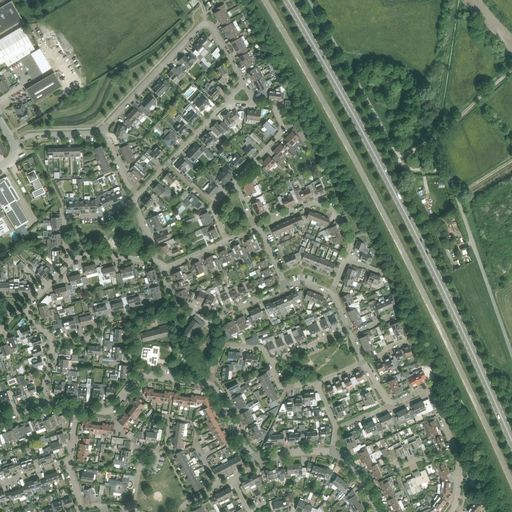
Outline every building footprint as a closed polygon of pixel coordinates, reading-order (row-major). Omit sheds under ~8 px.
[(11,1),(0,7),(0,11),(10,28),(23,20),(11,1)] [(216,12),(215,13),(216,15),(215,15),(216,18),(227,12),(224,8),(226,7),(224,4),(214,9),(216,12)] [(0,33),(10,28),(0,11),(0,33)] [(227,12),(216,18),(218,20),(219,20),(220,22),(222,25),(230,20),(229,17),(227,12)] [(230,20),(222,25),(223,27),(224,29),(223,30),(225,33),(235,27),(232,22),(230,20)] [(0,65),(6,62),(9,67),(35,51),(32,45),(21,27),(0,39),(0,65)] [(235,27),(225,33),(226,35),(227,34),(228,37),(228,36),(230,39),(238,34),(237,32),(238,31),(235,27)] [(27,34),(33,44),(35,43),(29,33),(27,34)] [(204,34),(198,41),(198,42),(205,49),(208,45),(207,44),(209,41),(211,43),(211,42),(207,39),(208,38),(204,34)] [(238,34),(230,39),(232,42),(231,42),(232,44),(231,45),(233,47),(243,41),(241,37),(240,37),(238,34)] [(243,41),(233,47),(234,50),(235,49),(236,51),(237,51),(238,54),(247,49),(245,46),(246,46),(243,41)] [(205,49),(198,42),(193,47),(198,52),(195,55),(200,60),(208,52),(205,49)] [(247,49),(238,54),(240,57),(241,59),(240,59),(241,62),(252,56),(249,51),(248,52),(247,49)] [(43,73),(31,53),(21,60),(32,79),(43,73)] [(179,62),(181,64),(181,63),(187,69),(193,64),(192,63),(196,59),(190,53),(188,56),(188,57),(187,58),(184,55),(179,61),(179,62)] [(252,56),(241,62),(243,64),(244,64),(245,66),(247,69),(251,66),(255,64),(253,61),(254,60),(252,56)] [(222,77),(218,81),(223,86),(227,81),(224,79),(227,76),(225,73),(227,72),(223,65),(216,68),(220,76),(221,75),(222,77)] [(171,72),(170,71),(167,75),(173,80),(176,77),(179,80),(186,73),(182,69),(178,66),(176,69),(174,67),(171,69),(173,70),(171,72)] [(249,73),(248,74),(250,78),(258,73),(261,72),(260,70),(259,69),(258,68),(257,68),(256,68),(256,67),(248,72),(249,73)] [(0,71),(0,86),(3,92),(10,88),(6,82),(7,82),(4,75),(3,76),(1,72),(0,71)] [(54,72),(26,89),(34,103),(62,86),(54,72)] [(258,73),(250,78),(253,82),(260,78),(263,76),(261,72),(258,73)] [(260,78),(253,82),(255,87),(263,83),(260,78)] [(152,89),(156,93),(158,95),(164,90),(165,91),(167,88),(168,89),(172,86),(165,80),(162,83),(160,81),(152,89)] [(207,93),(211,96),(214,99),(220,93),(216,90),(219,87),(216,83),(213,81),(210,84),(210,85),(207,89),(209,91),(207,93)] [(267,81),(263,83),(255,87),(257,91),(258,91),(259,92),(260,92),(263,97),(266,91),(270,86),(267,81)] [(275,91),(274,100),(278,100),(279,99),(280,99),(283,99),(284,92),(281,92),(281,91),(280,87),(275,89),(275,91)] [(266,91),(263,97),(268,98),(270,98),(270,99),(274,100),(275,91),(269,90),(269,92),(266,91)] [(195,103),(193,105),(195,107),(196,105),(202,111),(201,110),(205,106),(206,107),(209,103),(202,96),(199,94),(192,101),(195,103)] [(139,108),(146,114),(146,115),(149,111),(149,108),(152,105),(156,105),(156,101),(153,99),(150,95),(145,100),(141,101),(141,104),(141,105),(139,108)] [(16,111),(18,115),(19,117),(21,122),(30,117),(28,112),(26,110),(24,108),(22,104),(14,108),(16,112),(16,111)] [(187,119),(188,120),(191,123),(196,118),(198,117),(197,115),(197,116),(191,111),(194,108),(190,105),(189,104),(184,109),(188,113),(185,117),(187,119)] [(135,108),(130,112),(139,121),(146,114),(139,108),(138,107),(136,109),(135,108)] [(222,116),(225,120),(228,125),(234,121),(234,120),(240,116),(236,110),(230,114),(228,112),(222,116)] [(247,110),(247,115),(246,119),(260,121),(261,112),(247,110)] [(126,120),(129,124),(133,127),(139,121),(130,112),(126,117),(128,118),(126,120)] [(174,129),(177,131),(181,135),(188,127),(183,123),(186,121),(179,115),(176,118),(180,122),(174,129)] [(119,124),(117,130),(125,133),(127,128),(129,129),(131,127),(129,125),(125,121),(121,125),(119,124)] [(217,121),(210,129),(218,136),(222,132),(224,133),(228,128),(223,123),(221,126),(217,122),(217,121)] [(266,121),(263,125),(267,130),(263,133),(267,137),(271,133),(272,134),(275,131),(274,130),(276,128),(272,124),(271,125),(266,121)] [(164,133),(165,134),(167,136),(163,140),(170,146),(175,141),(174,140),(178,135),(170,128),(169,130),(167,129),(166,129),(165,130),(164,130),(164,131),(164,132),(164,133)] [(125,133),(117,130),(115,135),(121,137),(120,140),(124,142),(125,139),(124,138),(125,133)] [(218,139),(211,132),(208,135),(207,133),(205,135),(204,135),(200,139),(204,143),(208,147),(211,144),(210,143),(213,140),(215,142),(218,139)] [(252,132),(249,135),(259,144),(261,141),(252,132)] [(288,135),(298,145),(298,144),(301,141),(297,134),(296,135),(293,132),(288,134),(288,135)] [(313,139),(309,132),(304,135),(308,142),(313,139)] [(289,144),(287,146),(291,150),(292,150),(293,151),(298,145),(288,135),(284,139),(289,144)] [(243,151),(246,153),(250,157),(255,151),(252,147),(252,146),(252,145),(254,143),(251,139),(248,136),(245,139),(246,141),(244,143),(247,146),(246,147),(247,148),(243,151)] [(120,148),(122,153),(131,150),(128,144),(120,148)] [(186,155),(190,158),(192,161),(195,158),(195,159),(198,156),(197,155),(200,153),(201,154),(203,151),(199,147),(196,144),(190,150),(186,155)] [(280,144),(277,148),(283,154),(284,154),(286,157),(290,153),(293,156),(296,154),(291,150),(287,146),(285,148),(280,144)] [(101,146),(92,150),(95,155),(103,151),(101,146)] [(144,155),(150,161),(153,158),(154,159),(155,158),(157,159),(159,157),(158,157),(159,156),(160,156),(164,153),(157,147),(156,148),(155,147),(148,154),(147,152),(144,155)] [(277,148),(273,152),(280,158),(283,154),(277,148)] [(131,150),(122,153),(125,158),(133,155),(131,150)] [(103,151),(95,155),(97,160),(105,156),(103,151)] [(227,159),(230,162),(229,162),(236,168),(242,163),(245,160),(239,155),(239,156),(236,154),(233,158),(230,155),(227,159)] [(133,155),(125,158),(127,164),(135,160),(133,155)] [(105,156),(97,160),(99,165),(107,161),(105,156)] [(269,156),(265,160),(272,167),(276,163),(272,159),(269,156)] [(180,171),(181,171),(184,174),(187,170),(184,167),(187,164),(185,162),(182,159),(175,166),(180,171)] [(265,160),(261,164),(265,167),(268,171),(272,167),(265,160)] [(107,161),(99,165),(101,170),(109,166),(107,161)] [(136,162),(134,164),(131,168),(133,170),(131,172),(135,176),(141,170),(143,168),(139,164),(138,164),(136,162)] [(188,165),(192,168),(199,175),(201,173),(190,163),(188,165)] [(109,166),(101,170),(103,175),(112,171),(109,166)] [(217,179),(220,181),(223,185),(227,180),(226,180),(231,175),(230,174),(232,172),(226,166),(221,171),(223,173),(217,179)] [(46,186),(43,188),(43,187),(38,178),(39,178),(34,170),(26,174),(30,183),(31,182),(36,190),(32,192),(35,198),(46,193),(45,191),(48,189),(46,186)] [(141,170),(135,176),(139,180),(145,174),(142,170),(141,170)] [(164,178),(167,181),(171,185),(171,184),(173,186),(174,186),(175,186),(176,185),(176,184),(177,185),(180,183),(175,178),(175,177),(172,175),(169,172),(164,178)] [(206,172),(203,175),(210,181),(213,178),(206,172)] [(243,184),(244,186),(244,188),(245,190),(254,186),(252,183),(256,182),(252,173),(247,179),(248,182),(243,184)] [(0,202),(17,231),(26,226),(24,223),(28,221),(16,201),(20,199),(7,176),(5,177),(5,178),(4,179),(4,178),(0,179),(0,202)] [(316,181),(310,183),(314,191),(317,190),(318,194),(324,191),(322,187),(321,183),(321,182),(320,180),(318,179),(316,180),(316,181)] [(210,185),(208,187),(205,191),(212,197),(219,189),(215,186),(211,181),(209,184),(210,185)] [(153,189),(157,192),(160,196),(163,193),(164,194),(165,192),(168,195),(172,192),(169,190),(167,192),(158,183),(153,189)] [(306,189),(304,190),(307,199),(312,196),(310,191),(313,190),(314,191),(310,183),(311,184),(305,187),(306,189)] [(254,186),(245,190),(246,192),(247,194),(248,195),(253,193),(255,196),(261,194),(259,188),(255,189),(254,186)] [(114,189),(115,192),(118,200),(124,198),(122,195),(120,191),(119,187),(114,189)] [(294,190),(295,191),(297,196),(300,195),(302,201),(307,199),(304,190),(301,191),(300,189),(298,190),(297,188),(294,190)] [(114,189),(109,191),(110,194),(114,202),(118,200),(115,192),(114,189)] [(289,197),(287,198),(290,206),(295,204),(293,198),(296,196),(293,190),(290,191),(290,193),(288,194),(289,197)] [(104,194),(105,196),(109,205),(114,202),(110,194),(109,191),(104,194)] [(186,192),(183,195),(180,198),(183,200),(185,198),(189,194),(186,192)] [(193,194),(190,198),(184,204),(187,207),(190,203),(197,210),(199,208),(200,207),(203,204),(197,197),(196,198),(193,195),(193,194)] [(144,198),(141,201),(142,202),(142,203),(143,204),(144,204),(148,208),(148,207),(150,204),(151,205),(152,204),(154,201),(156,203),(162,208),(160,209),(163,212),(169,209),(163,203),(164,203),(159,199),(157,197),(154,199),(151,196),(150,197),(147,195),(146,197),(145,197),(144,198)] [(99,197),(97,198),(99,207),(103,206),(103,207),(109,205),(105,196),(100,198),(99,197)] [(252,204),(252,206),(253,209),(253,210),(262,206),(261,203),(265,201),(262,196),(256,198),(257,202),(252,204)] [(280,196),(277,197),(280,204),(283,203),(285,208),(290,206),(287,198),(284,199),(283,196),(281,198),(280,196)] [(74,197),(68,197),(68,198),(65,198),(65,206),(68,206),(68,210),(74,210),(74,200),(74,197)] [(95,200),(90,200),(90,209),(96,209),(96,207),(99,207),(97,198),(95,199),(95,200)] [(262,206),(253,210),(254,211),(256,213),(256,215),(262,213),(263,216),(270,213),(268,208),(270,207),(269,206),(268,203),(262,206)] [(0,234),(2,234),(0,232),(3,230),(5,233),(10,230),(2,216),(4,215),(0,208),(0,234)] [(305,217),(307,218),(306,219),(311,221),(315,212),(314,212),(314,213),(309,211),(308,215),(306,214),(305,217)] [(207,212),(203,214),(196,217),(198,220),(200,219),(203,225),(208,223),(212,221),(210,217),(210,218),(207,212)] [(315,212),(311,221),(312,220),(317,222),(320,214),(315,212)] [(44,221),(44,222),(44,223),(47,223),(60,222),(60,217),(57,217),(57,214),(51,214),(51,220),(44,221)] [(158,214),(154,216),(153,216),(149,218),(153,228),(156,227),(157,231),(162,229),(160,225),(163,224),(158,214)] [(315,225),(320,227),(321,225),(325,216),(320,214),(317,222),(315,225)] [(301,216),(296,218),(299,226),(304,224),(303,221),(301,216)] [(325,216),(321,225),(326,227),(327,225),(329,226),(330,223),(328,222),(329,219),(324,217),(325,216)] [(296,217),(291,219),(294,227),(298,225),(299,226),(296,218),(296,217)] [(291,219),(286,222),(289,229),(294,227),(291,219)] [(41,223),(41,225),(42,225),(42,226),(47,226),(47,230),(52,230),(52,231),(57,231),(57,228),(60,228),(60,222),(47,223),(44,223),(44,222),(41,223)] [(286,222),(281,224),(284,231),(289,229),(286,222)] [(275,226),(276,227),(279,235),(279,234),(279,233),(284,231),(281,224),(275,226)] [(327,235),(330,234),(338,230),(336,225),(328,229),(325,230),(327,235)] [(167,226),(162,229),(157,231),(158,234),(155,235),(158,242),(170,237),(167,230),(169,229),(168,227),(167,226)] [(209,226),(204,228),(201,229),(203,235),(207,233),(208,235),(210,240),(218,236),(215,228),(211,230),(209,226)] [(271,229),(274,237),(279,235),(276,227),(271,229)] [(338,230),(330,234),(332,239),(340,236),(338,230)] [(47,231),(47,237),(45,237),(45,239),(48,239),(60,239),(60,234),(57,234),(57,231),(52,231),(47,231)] [(340,236),(332,239),(335,245),(333,247),(339,250),(340,247),(339,243),(343,241),(340,236)] [(245,243),(247,247),(244,248),(246,252),(248,250),(249,252),(253,250),(254,252),(257,251),(258,252),(261,250),(259,246),(257,241),(254,242),(252,238),(248,240),(249,241),(245,243)] [(60,239),(48,239),(48,247),(58,247),(58,244),(61,244),(60,239)] [(354,251),(355,254),(366,250),(366,249),(367,249),(365,245),(364,245),(364,244),(362,243),(358,241),(355,248),(358,249),(357,249),(354,251)] [(167,244),(165,245),(161,247),(163,254),(167,252),(167,253),(168,254),(168,255),(169,255),(170,255),(171,255),(172,255),(173,255),(173,256),(179,253),(178,249),(172,251),(171,250),(170,251),(167,244)] [(232,257),(233,258),(235,257),(235,258),(239,256),(240,257),(240,258),(241,258),(242,259),(243,259),(244,259),(245,259),(244,259),(246,264),(250,262),(244,247),(241,248),(239,244),(235,246),(235,247),(231,248),(233,251),(230,252),(232,257)] [(58,247),(48,247),(48,256),(61,255),(61,250),(58,250),(58,247)] [(297,253),(294,254),(297,262),(298,261),(299,262),(300,259),(301,260),(304,252),(303,252),(305,248),(301,247),(298,253),(297,253)] [(233,258),(232,257),(230,252),(227,254),(225,250),(222,251),(222,253),(218,254),(220,259),(218,260),(219,263),(219,264),(222,263),(226,262),(227,264),(228,264),(230,263),(231,262),(234,261),(233,258)] [(366,250),(355,254),(357,258),(360,256),(361,257),(360,259),(366,262),(367,261),(370,262),(372,256),(369,255),(366,250)] [(304,252),(301,260),(306,262),(309,254),(304,252)] [(294,254),(289,256),(292,264),(297,262),(294,254)] [(309,254),(306,262),(311,264),(315,256),(309,254)] [(61,255),(48,256),(48,258),(53,258),(53,264),(58,264),(58,261),(61,260),(61,255)] [(219,264),(219,263),(218,260),(217,258),(214,260),(212,256),(208,257),(209,258),(205,260),(209,269),(212,268),(214,270),(217,269),(218,270),(219,270),(222,269),(221,268),(219,264)] [(289,256),(288,256),(284,258),(287,266),(292,264),(289,256)] [(315,256),(311,264),(316,266),(320,258),(315,256)] [(320,258),(316,266),(322,268),(325,260),(320,258)] [(254,271),(268,265),(265,260),(259,262),(258,259),(252,262),(253,265),(256,264),(258,269),(254,271)] [(37,260),(35,262),(48,274),(51,270),(49,268),(51,266),(47,262),(44,266),(37,260)] [(325,260),(322,268),(327,270),(330,262),(325,260)] [(192,273),(194,272),(196,275),(199,273),(200,274),(204,273),(204,275),(208,273),(204,264),(201,265),(199,261),(195,263),(196,264),(192,266),(193,268),(190,269),(192,273)] [(48,274),(35,262),(33,265),(40,270),(36,274),(40,278),(42,276),(44,278),(48,274)] [(330,262),(327,270),(332,272),(335,264),(330,262)] [(28,265),(24,269),(31,275),(34,271),(28,265)] [(268,265),(254,271),(254,272),(256,271),(258,275),(260,274),(262,278),(257,280),(271,274),(269,268),(263,271),(262,268),(268,265)] [(131,266),(126,268),(128,276),(129,279),(134,277),(134,279),(137,278),(137,276),(135,269),(132,270),(131,266)] [(148,277),(145,278),(156,275),(154,269),(151,270),(150,266),(147,267),(146,267),(147,271),(146,271),(148,277)] [(348,268),(347,273),(355,276),(356,276),(359,277),(362,270),(360,269),(353,266),(352,269),(348,268)] [(103,273),(101,273),(102,280),(103,283),(104,282),(103,280),(111,278),(110,276),(108,268),(102,269),(103,273)] [(121,273),(118,273),(120,280),(123,280),(129,279),(128,276),(126,268),(120,269),(121,273)] [(181,277),(182,280),(183,280),(184,280),(193,275),(192,272),(186,275),(186,274),(184,273),(183,274),(181,270),(172,274),(172,275),(171,276),(173,280),(174,279),(174,280),(181,277)] [(347,273),(345,277),(354,281),(355,276),(347,273)] [(363,282),(363,284),(365,286),(366,284),(371,286),(372,284),(375,275),(370,273),(368,279),(365,278),(363,282)] [(80,274),(75,275),(77,284),(82,282),(83,285),(86,284),(84,277),(81,277),(80,274)] [(271,274),(257,280),(260,285),(264,283),(266,286),(275,282),(273,277),(267,279),(265,276),(271,274)] [(156,275),(145,278),(146,284),(147,283),(147,286),(154,284),(154,282),(157,281),(156,275)] [(375,275),(372,284),(377,286),(379,287),(380,284),(378,283),(380,277),(375,275)] [(345,283),(344,286),(350,288),(353,289),(354,286),(352,285),(354,281),(345,277),(343,282),(345,283)] [(27,280),(24,280),(25,293),(30,293),(30,289),(33,289),(33,284),(27,285),(27,280)] [(183,280),(182,280),(174,284),(177,289),(183,287),(184,289),(186,289),(190,287),(188,283),(187,282),(185,283),(184,280),(183,280)] [(248,280),(242,283),(247,295),(245,289),(247,287),(250,293),(256,291),(252,282),(249,283),(248,280)] [(237,285),(233,287),(239,298),(236,292),(239,291),(242,297),(247,295),(242,283),(243,286),(238,288),(237,285)] [(154,284),(147,286),(148,289),(147,289),(149,294),(160,291),(159,286),(155,287),(154,284)] [(226,285),(223,287),(230,302),(228,296),(230,295),(233,301),(239,298),(233,287),(235,289),(229,292),(226,285)] [(66,286),(60,288),(63,298),(69,297),(70,301),(72,300),(71,296),(69,289),(67,290),(66,286)] [(213,288),(214,289),(220,302),(223,300),(224,305),(230,302),(223,287),(226,293),(224,294),(223,292),(220,293),(217,286),(213,288)] [(198,287),(196,290),(195,294),(195,295),(196,293),(198,294),(196,300),(202,303),(204,296),(205,293),(202,292),(202,290),(202,288),(198,287)] [(205,293),(204,296),(207,297),(204,304),(210,306),(212,303),(213,303),(214,303),(215,303),(216,300),(216,299),(216,298),(215,297),(214,297),(214,296),(210,295),(211,293),(210,291),(209,291),(214,289),(213,288),(213,287),(208,288),(207,290),(206,290),(205,293)] [(55,293),(53,293),(55,300),(57,300),(63,298),(60,288),(55,289),(55,293)] [(176,293),(177,293),(176,294),(178,298),(179,298),(185,296),(186,296),(192,299),(194,294),(194,293),(191,291),(189,295),(188,294),(189,294),(188,292),(187,292),(186,289),(184,289),(176,293)] [(342,289),(342,291),(344,296),(341,297),(343,302),(352,298),(349,291),(342,289)] [(290,293),(291,294),(296,305),(296,304),(298,303),(296,300),(299,299),(300,301),(301,301),(301,294),(301,290),(297,292),(296,291),(290,293)] [(302,291),(302,294),(302,297),(304,298),(304,299),(310,301),(313,292),(307,290),(307,292),(302,291)] [(144,292),(141,293),(143,300),(146,299),(145,299),(153,297),(153,299),(162,297),(160,291),(149,294),(145,295),(144,292)] [(313,292),(310,301),(309,303),(311,304),(312,304),(313,302),(315,303),(318,295),(313,292)] [(132,294),(133,297),(136,306),(141,304),(140,301),(143,300),(141,293),(138,294),(139,296),(136,297),(135,293),(132,294)] [(291,294),(286,297),(291,307),(290,305),(292,303),(294,306),(296,305),(291,294)] [(39,307),(41,313),(52,310),(52,309),(49,310),(47,305),(50,302),(52,301),(51,296),(48,296),(48,295),(40,303),(41,304),(41,305),(40,305),(40,307),(39,307)] [(318,295),(315,303),(322,306),(327,301),(323,299),(324,297),(318,295)] [(389,297),(384,299),(388,308),(393,306),(392,304),(395,303),(392,297),(391,295),(388,296),(389,297)] [(127,296),(124,297),(126,304),(129,304),(130,307),(136,306),(133,297),(128,299),(127,296)] [(122,297),(116,299),(119,310),(125,308),(124,305),(126,304),(124,297),(122,298),(122,297)] [(286,297),(281,299),(284,307),(285,310),(291,307),(286,297)] [(352,298),(343,302),(345,306),(348,305),(349,308),(358,304),(359,303),(357,299),(353,300),(352,298)] [(99,302),(102,314),(108,313),(107,309),(110,308),(108,301),(107,299),(103,300),(104,301),(99,303),(99,302)] [(111,301),(108,301),(110,308),(112,308),(113,311),(119,310),(116,299),(110,300),(111,301)] [(281,299),(275,301),(279,309),(284,307),(281,299)] [(384,299),(379,301),(383,310),(388,308),(384,299)] [(368,303),(369,305),(370,308),(371,310),(372,311),(374,310),(377,309),(378,312),(383,310),(379,301),(377,303),(376,301),(373,300),(368,303)] [(270,302),(274,312),(275,314),(276,314),(277,312),(276,312),(277,311),(276,311),(279,309),(275,301),(270,303),(270,302)] [(99,302),(91,304),(93,313),(96,312),(97,316),(102,314),(99,302)] [(270,302),(264,305),(266,309),(268,313),(273,311),(274,312),(270,302)] [(358,304),(349,308),(350,310),(348,312),(350,317),(358,313),(360,312),(358,307),(359,307),(358,304)] [(260,307),(254,309),(258,318),(261,317),(262,319),(265,318),(266,319),(269,318),(265,310),(266,312),(263,313),(260,307)] [(248,317),(249,321),(252,327),(251,326),(254,324),(254,323),(256,322),(255,320),(258,318),(254,309),(249,312),(252,318),(249,319),(248,317)] [(52,310),(41,313),(42,318),(47,317),(50,316),(53,315),(52,310)] [(323,314),(325,318),(329,327),(333,325),(336,327),(338,323),(332,310),(323,314)] [(58,314),(59,318),(62,327),(64,326),(65,330),(71,328),(69,320),(68,318),(63,319),(62,319),(61,313),(58,314)] [(358,313),(350,317),(352,321),(360,317),(358,313)] [(79,315),(76,316),(78,323),(81,322),(82,326),(87,324),(85,316),(80,317),(79,315)] [(68,318),(69,320),(71,328),(76,327),(76,324),(78,323),(76,316),(74,316),(74,317),(68,318)] [(189,339),(192,335),(193,334),(196,337),(203,327),(202,326),(205,323),(195,316),(182,334),(189,339)] [(205,316),(204,319),(210,321),(210,322),(211,331),(215,331),(213,322),(213,320),(211,319),(205,316)] [(236,320),(238,325),(240,330),(241,329),(248,326),(249,328),(252,327),(249,321),(246,322),(244,316),(240,318),(240,319),(236,320)] [(319,316),(314,318),(320,332),(325,330),(328,331),(329,328),(329,327),(325,318),(321,320),(319,316)] [(360,317),(352,321),(354,326),(363,322),(360,317)] [(57,318),(58,321),(57,321),(58,323),(53,325),(54,329),(62,327),(59,318),(57,318)] [(306,323),(309,332),(311,336),(315,337),(316,334),(320,332),(314,318),(310,320),(310,321),(306,323)] [(227,327),(225,328),(226,339),(227,340),(231,337),(230,334),(237,331),(238,333),(242,332),(241,329),(240,330),(238,325),(236,326),(233,320),(229,322),(230,323),(226,325),(227,327)] [(386,324),(388,329),(392,327),(393,331),(402,327),(399,321),(396,323),(395,321),(393,322),(393,324),(391,325),(389,322),(386,324)] [(159,329),(141,333),(143,342),(172,335),(169,324),(159,327),(159,329)] [(291,329),(297,342),(301,340),(305,342),(306,338),(303,333),(300,326),(298,325),(295,326),(293,325),(290,327),(291,329)] [(16,338),(18,341),(21,340),(23,339),(26,338),(25,335),(32,332),(30,326),(20,329),(22,334),(19,335),(19,337),(16,338)] [(121,326),(114,326),(114,329),(115,329),(115,335),(123,336),(124,336),(124,330),(120,329),(121,326)] [(391,336),(393,341),(397,339),(396,336),(398,335),(399,336),(401,335),(401,334),(404,332),(402,327),(393,331),(395,334),(391,336)] [(288,334),(284,336),(288,346),(291,347),(293,344),(297,342),(291,329),(286,331),(288,334)] [(359,338),(361,343),(370,339),(369,336),(372,335),(370,330),(365,333),(366,335),(359,338)] [(279,338),(275,340),(279,350),(283,351),(284,348),(288,346),(284,336),(282,332),(282,333),(278,334),(279,338)] [(211,345),(216,338),(210,333),(205,340),(211,345)] [(104,340),(104,343),(114,344),(115,341),(122,342),(123,336),(115,335),(114,335),(113,341),(104,340)] [(273,335),(269,337),(264,339),(270,353),(273,354),(275,351),(279,349),(279,350),(275,340),(273,335)] [(10,345),(8,346),(10,354),(10,353),(15,351),(14,348),(18,346),(16,341),(15,336),(8,338),(10,345)] [(26,338),(23,339),(24,343),(27,342),(26,341),(28,340),(29,343),(32,342),(33,346),(43,343),(40,336),(33,339),(32,336),(27,338),(26,338)] [(253,338),(246,342),(246,343),(256,344),(259,345),(261,345),(257,336),(255,336),(253,337),(253,338)] [(370,339),(361,343),(363,348),(372,344),(370,339)] [(114,344),(104,343),(104,346),(112,349),(112,353),(113,353),(121,353),(122,347),(114,346),(114,344)] [(0,354),(2,359),(2,360),(7,358),(6,355),(10,354),(8,346),(7,344),(0,347),(3,353),(0,354)] [(372,344),(363,348),(365,352),(374,349),(372,344)] [(404,353),(402,354),(403,357),(404,360),(413,356),(410,350),(408,345),(402,348),(404,353)] [(34,349),(33,346),(27,348),(29,354),(32,352),(34,357),(43,353),(41,347),(34,349)] [(140,357),(141,357),(143,358),(144,358),(145,359),(146,359),(147,360),(151,361),(150,364),(151,366),(151,365),(157,366),(157,364),(157,363),(157,361),(158,356),(159,347),(153,346),(153,349),(143,347),(141,357),(140,357)] [(393,358),(394,361),(396,364),(401,361),(400,359),(403,357),(402,354),(400,349),(394,352),(396,357),(393,358)] [(227,357),(232,358),(238,358),(238,365),(242,365),(242,360),(242,358),(239,358),(240,353),(228,351),(227,357)] [(242,365),(241,368),(244,368),(244,366),(245,366),(245,364),(248,364),(248,362),(251,363),(252,354),(246,353),(245,360),(242,360),(242,365)] [(252,354),(251,363),(254,363),(254,365),(257,365),(256,368),(259,368),(260,362),(257,362),(258,354),(252,354)] [(34,360),(33,357),(28,359),(30,364),(33,363),(34,367),(38,366),(39,366),(42,365),(44,364),(41,357),(34,360)] [(383,360),(386,364),(388,370),(387,368),(391,366),(392,369),(397,366),(396,364),(394,361),(391,362),(389,357),(383,360)] [(378,372),(382,370),(383,372),(388,370),(386,364),(383,366),(381,361),(375,364),(378,372)] [(234,365),(223,364),(223,365),(224,365),(224,367),(223,367),(222,379),(227,379),(228,379),(229,371),(233,371),(234,365)] [(67,366),(59,365),(58,365),(57,371),(61,372),(61,374),(77,376),(78,371),(71,371),(67,369),(67,366)] [(356,378),(353,379),(356,385),(361,382),(360,380),(366,377),(365,374),(362,375),(360,370),(354,373),(356,378)] [(417,375),(414,376),(418,385),(423,382),(421,377),(425,376),(423,371),(422,370),(416,373),(417,375)] [(260,379),(261,382),(268,378),(269,378),(266,372),(257,378),(258,380),(260,379)] [(404,375),(406,379),(408,384),(410,382),(413,387),(418,385),(414,376),(411,378),(410,376),(407,377),(406,374),(404,375)] [(342,378),(344,383),(346,386),(350,385),(351,387),(356,385),(353,379),(350,380),(348,375),(342,378)] [(386,382),(389,388),(397,384),(396,381),(398,380),(396,375),(395,376),(390,378),(391,380),(386,382)] [(24,376),(19,376),(21,383),(22,386),(27,384),(27,386),(30,384),(29,380),(26,381),(24,376)] [(261,382),(260,382),(263,387),(271,383),(268,378),(261,382)] [(334,382),(336,387),(338,390),(341,389),(342,391),(347,388),(346,386),(344,383),(342,384),(340,379),(334,382)] [(238,383),(232,386),(227,389),(230,394),(239,389),(241,392),(246,389),(250,387),(248,383),(247,381),(244,382),(246,385),(240,388),(238,383)] [(59,384),(58,385),(55,384),(54,393),(61,394),(61,387),(64,388),(65,382),(62,382),(61,384),(59,384)] [(73,383),(67,383),(66,395),(74,396),(74,389),(77,389),(78,383),(73,382),(73,383)] [(14,391),(15,395),(17,400),(24,398),(21,392),(24,391),(22,386),(21,383),(18,384),(20,388),(14,391)] [(81,384),(80,392),(79,397),(86,398),(87,391),(90,391),(91,383),(86,383),(86,385),(81,384)] [(271,383),(263,387),(265,392),(273,388),(271,383)] [(329,394),(332,392),(333,395),(338,392),(337,390),(338,390),(336,387),(333,388),(331,383),(325,386),(329,394)] [(30,384),(27,386),(31,395),(37,393),(34,384),(31,385),(30,384)] [(93,387),(93,393),(92,398),(100,398),(100,391),(103,391),(104,389),(104,384),(101,384),(100,388),(93,387)] [(104,384),(104,389),(107,389),(106,396),(113,397),(114,386),(107,386),(107,385),(104,384)] [(397,384),(389,388),(391,393),(396,391),(397,394),(403,391),(401,386),(399,387),(397,384)] [(273,388),(265,392),(268,397),(277,392),(276,392),(273,388)] [(0,395),(0,396),(2,401),(3,406),(7,405),(6,404),(11,402),(9,399),(13,397),(11,393),(10,390),(6,391),(7,393),(0,395)] [(315,391),(309,392),(310,401),(310,406),(313,405),(312,401),(318,400),(321,400),(318,394),(315,394),(315,391)] [(362,398),(363,400),(371,397),(369,391),(364,393),(363,391),(356,394),(359,399),(362,398)] [(277,392),(268,397),(269,397),(270,399),(269,400),(270,403),(268,404),(271,408),(279,404),(276,399),(280,398),(277,392)] [(303,395),(301,395),(302,404),(304,404),(304,402),(310,401),(309,392),(303,393),(303,395)] [(232,399),(235,404),(244,400),(241,394),(232,399)] [(298,398),(291,398),(293,411),(296,410),(295,408),(302,407),(302,404),(301,395),(297,396),(298,398)] [(138,396),(134,401),(132,403),(134,405),(140,409),(143,405),(141,403),(143,400),(138,396)] [(366,406),(362,407),(364,410),(370,407),(369,404),(374,402),(371,397),(363,400),(366,406)] [(283,404),(279,412),(280,411),(286,411),(286,412),(287,412),(287,415),(293,415),(293,411),(291,398),(288,399),(288,401),(285,402),(285,403),(283,404)] [(334,407),(337,412),(345,408),(344,406),(347,405),(344,399),(338,402),(339,405),(334,407)] [(244,400),(235,404),(238,409),(246,405),(244,400)] [(428,407),(427,405),(425,406),(423,401),(421,401),(421,400),(418,402),(418,403),(417,403),(421,411),(422,415),(433,410),(431,406),(428,407)] [(414,410),(411,412),(414,418),(417,417),(416,414),(421,411),(417,403),(412,406),(414,410)] [(134,405),(131,410),(138,415),(142,411),(140,409),(134,405)] [(202,409),(205,414),(213,410),(211,405),(205,408),(202,409)] [(318,407),(313,407),(312,407),(312,410),(311,410),(312,417),(324,416),(323,412),(321,412),(321,409),(318,410),(318,407)] [(345,408),(337,412),(339,418),(344,416),(345,418),(352,415),(350,412),(347,414),(345,408)] [(406,408),(401,410),(405,419),(406,422),(414,418),(411,412),(408,413),(406,408)] [(240,414),(243,419),(252,415),(249,409),(240,414)] [(131,410),(127,414),(133,418),(132,418),(135,420),(138,415),(131,410)] [(205,414),(208,419),(208,420),(214,416),(216,415),(213,410),(205,414)] [(395,419),(397,424),(398,425),(401,424),(399,421),(405,419),(401,410),(396,413),(398,418),(395,419)] [(125,412),(122,417),(129,423),(132,418),(133,418),(127,414),(125,412)] [(389,413),(384,416),(388,424),(389,427),(397,424),(395,419),(394,417),(391,418),(389,413)] [(52,416),(51,416),(55,426),(55,425),(63,422),(63,423),(66,422),(64,415),(58,417),(58,415),(56,415),(55,414),(52,415),(52,416)] [(252,415),(243,419),(246,424),(254,420),(252,415)] [(45,418),(42,419),(45,428),(46,430),(55,426),(51,416),(46,418),(47,419),(45,420),(45,418)] [(208,420),(208,419),(205,421),(208,426),(216,421),(214,416),(208,420)] [(381,423),(378,424),(381,431),(386,428),(385,425),(388,424),(384,416),(379,418),(381,423)] [(129,423),(122,417),(118,421),(125,427),(129,423)] [(434,417),(421,422),(425,430),(436,425),(434,420),(433,420),(433,419),(432,419),(431,418),(434,417)] [(37,419),(32,421),(36,430),(36,431),(45,428),(42,419),(39,420),(38,421),(37,419)] [(28,427),(25,428),(28,436),(32,434),(31,432),(36,430),(32,421),(31,421),(31,420),(27,422),(28,423),(26,424),(28,427)] [(216,421),(208,426),(210,431),(219,426),(216,421)] [(314,431),(311,431),(312,440),(318,439),(317,432),(320,432),(319,426),(318,421),(315,421),(316,429),(314,429),(314,431)] [(373,421),(368,423),(372,431),(377,429),(378,432),(381,431),(378,424),(375,425),(373,421)] [(101,425),(100,435),(101,435),(102,432),(107,433),(108,423),(103,423),(102,425),(101,425)] [(364,430),(362,431),(365,438),(370,435),(369,432),(372,431),(368,423),(362,425),(364,430)] [(248,429),(251,434),(261,429),(258,424),(248,429)] [(305,424),(302,425),(303,435),(305,434),(306,441),(312,440),(311,431),(308,431),(307,428),(305,428),(305,424)] [(16,427),(15,427),(19,437),(19,439),(28,436),(25,428),(23,429),(21,426),(20,426),(19,425),(16,426),(16,427)] [(142,432),(138,431),(134,436),(137,438),(141,439),(142,437),(146,438),(145,441),(150,441),(152,432),(145,431),(146,425),(144,425),(143,427),(142,429),(142,432)] [(297,433),(294,433),(295,442),(301,441),(300,435),(303,435),(302,425),(299,425),(299,429),(297,429),(297,433)] [(436,425),(425,430),(426,432),(427,433),(428,434),(427,436),(428,437),(431,436),(431,437),(437,434),(435,431),(439,430),(436,425)] [(219,426),(210,431),(213,436),(216,435),(222,431),(219,426)] [(321,426),(319,426),(320,432),(320,439),(324,439),(323,436),(327,436),(326,435),(330,434),(329,426),(326,427),(325,426),(321,426)] [(9,431),(6,432),(9,441),(14,439),(15,442),(20,440),(19,439),(19,437),(15,427),(10,429),(11,431),(9,431)] [(261,429),(251,434),(254,439),(263,435),(264,438),(267,431),(261,428),(261,429)] [(152,432),(150,441),(156,442),(156,439),(158,440),(158,435),(161,435),(161,437),(162,429),(159,429),(158,433),(152,432)] [(288,430),(285,430),(286,436),(288,436),(289,442),(295,442),(294,433),(293,429),(288,430)] [(130,430),(126,435),(131,439),(134,434),(130,430)] [(216,435),(218,440),(227,435),(224,430),(222,431),(216,435)] [(270,430),(264,443),(269,443),(269,441),(272,441),(272,444),(278,443),(277,435),(274,435),(273,430),(270,430)] [(280,434),(277,435),(278,443),(284,443),(283,436),(286,436),(285,430),(283,430),(283,432),(280,432),(280,434)] [(57,435),(59,441),(60,443),(61,442),(64,444),(65,443),(64,441),(66,441),(64,434),(67,433),(66,431),(63,432),(63,433),(57,435)] [(344,438),(347,444),(355,440),(354,438),(357,436),(354,431),(348,434),(349,436),(344,438)] [(2,432),(0,432),(0,443),(0,444),(9,441),(6,432),(3,433),(4,433),(2,434),(2,432)] [(437,434),(431,437),(434,444),(433,445),(443,440),(441,435),(438,437),(437,434)] [(227,435),(218,440),(221,445),(229,440),(227,435)] [(414,436),(410,437),(416,449),(419,447),(419,446),(422,444),(419,437),(416,439),(414,436)] [(408,442),(405,444),(408,451),(411,449),(412,450),(416,449),(410,437),(407,439),(408,442)] [(88,450),(89,444),(90,439),(83,438),(82,444),(79,443),(78,449),(88,450)] [(182,442),(171,440),(171,442),(174,443),(174,446),(175,446),(175,448),(174,449),(176,453),(183,450),(181,447),(182,442)] [(355,440),(347,444),(349,449),(354,447),(355,451),(360,449),(362,448),(360,444),(357,445),(355,440)] [(443,440),(433,445),(434,447),(433,448),(434,449),(434,450),(435,450),(436,453),(444,450),(442,447),(446,445),(443,440)] [(51,444),(53,450),(59,448),(60,451),(64,450),(62,445),(64,445),(64,444),(61,442),(60,443),(59,441),(51,444)] [(389,447),(391,450),(394,457),(397,456),(397,457),(401,455),(396,444),(395,441),(394,442),(395,444),(392,445),(393,446),(389,447)] [(396,441),(395,441),(396,444),(401,455),(405,453),(404,452),(408,451),(405,444),(401,445),(400,442),(397,443),(396,441)] [(124,444),(124,446),(119,445),(118,448),(118,450),(122,450),(121,455),(130,456),(131,451),(129,451),(129,445),(124,444)] [(208,445),(202,448),(205,453),(210,450),(208,445)] [(362,448),(360,449),(361,452),(358,453),(360,458),(369,455),(372,453),(369,445),(365,447),(362,448)] [(380,451),(388,463),(392,462),(390,459),(394,457),(391,450),(387,452),(386,448),(380,451)] [(38,455),(35,456),(37,462),(40,461),(41,464),(43,463),(44,464),(47,462),(44,454),(43,450),(40,451),(40,452),(40,453),(40,454),(38,455)] [(50,452),(44,454),(47,462),(51,461),(50,461),(53,460),(52,457),(55,455),(53,450),(50,451),(50,452)] [(174,458),(176,461),(186,455),(183,450),(176,453),(177,456),(174,458)] [(236,457),(233,458),(237,465),(240,463),(240,464),(243,463),(238,454),(235,455),(236,457)] [(25,456),(26,460),(29,469),(33,467),(35,466),(34,463),(37,462),(35,456),(30,458),(29,456),(27,455),(25,456)] [(120,461),(115,461),(114,464),(120,465),(120,468),(128,469),(128,466),(126,465),(127,461),(130,462),(130,456),(121,455),(120,461)] [(186,455),(176,461),(177,463),(180,461),(181,464),(188,460),(186,455)] [(369,455),(360,458),(363,464),(366,462),(367,465),(373,462),(376,461),(375,458),(371,460),(369,455)] [(12,462),(8,464),(10,472),(14,471),(14,470),(16,469),(19,468),(17,462),(15,457),(11,459),(12,462)] [(233,458),(228,461),(233,471),(235,470),(234,467),(237,465),(233,458)] [(20,461),(17,462),(19,468),(22,467),(23,470),(25,469),(26,470),(29,469),(26,460),(21,462),(20,461)] [(188,460),(181,464),(183,467),(180,469),(181,471),(191,466),(188,460)] [(228,461),(223,464),(226,471),(229,469),(231,472),(233,471),(228,461)] [(373,462),(367,465),(370,472),(379,468),(377,463),(374,465),(373,464),(377,462),(376,461),(373,462)] [(307,468),(306,472),(314,474),(314,476),(317,477),(320,467),(316,466),(317,465),(308,462),(307,464),(307,468)] [(435,464),(436,465),(433,467),(436,473),(438,472),(447,468),(445,463),(442,464),(441,462),(435,464)] [(0,463),(0,470),(1,474),(4,473),(7,473),(10,472),(8,464),(4,465),(3,463),(0,463)] [(223,464),(217,467),(223,476),(225,475),(223,472),(226,471),(223,464)] [(287,469),(284,470),(284,480),(286,480),(286,478),(291,477),(291,473),(294,473),(294,464),(287,465),(287,469)] [(301,464),(294,464),(294,473),(295,473),(295,477),(299,477),(304,476),(304,481),(306,481),(305,476),(306,476),(306,472),(307,468),(301,468),(301,464)] [(191,466),(181,471),(182,473),(185,472),(187,475),(194,471),(191,466)] [(217,467),(216,467),(212,469),(215,476),(219,475),(220,478),(223,476),(217,467)] [(278,467),(272,469),(274,478),(275,480),(276,481),(278,480),(279,480),(279,481),(283,480),(283,482),(285,482),(284,480),(284,470),(279,471),(278,467)] [(320,467),(317,477),(320,478),(321,476),(329,479),(329,478),(332,472),(333,470),(324,467),(324,468),(320,467)] [(382,467),(379,468),(370,472),(373,478),(376,476),(377,479),(383,476),(381,471),(383,470),(382,467)] [(447,468),(438,472),(442,479),(448,478),(446,475),(450,473),(447,468)] [(81,480),(86,481),(93,482),(93,480),(93,478),(97,479),(97,474),(97,470),(90,469),(90,473),(83,472),(81,480)] [(186,479),(187,482),(197,477),(197,476),(199,475),(196,469),(194,471),(187,475),(189,478),(186,479)] [(266,474),(262,476),(264,483),(270,481),(269,479),(274,478),(272,469),(266,470),(266,474)] [(421,475),(418,477),(421,484),(424,482),(425,483),(430,481),(425,470),(420,472),(421,475)] [(54,472),(51,473),(54,481),(60,479),(60,480),(63,479),(61,474),(58,475),(57,472),(55,472),(54,472)] [(46,479),(43,480),(46,489),(49,488),(50,487),(51,483),(51,482),(54,481),(51,473),(47,474),(47,475),(45,476),(46,479)] [(256,473),(251,476),(255,484),(260,481),(262,484),(264,483),(262,476),(258,477),(256,473)] [(251,476),(246,479),(250,487),(255,484),(251,476)] [(329,478),(329,479),(326,484),(331,487),(333,484),(337,487),(342,480),(337,476),(333,480),(329,478)] [(111,487),(126,489),(127,486),(128,487),(129,478),(123,477),(122,481),(110,479),(109,487),(111,487)] [(197,477),(187,482),(188,484),(191,482),(193,485),(200,482),(197,477)] [(390,477),(379,482),(382,490),(391,486),(389,481),(391,480),(390,477)] [(414,477),(410,479),(415,490),(419,488),(417,485),(421,484),(418,477),(414,478),(414,477)] [(36,478),(33,479),(36,487),(39,486),(43,490),(46,489),(43,480),(40,481),(39,478),(37,479),(36,478)] [(438,486),(450,488),(451,482),(447,482),(448,478),(442,479),(441,484),(438,484),(437,486),(438,486)] [(28,485),(25,486),(28,495),(32,494),(32,489),(36,487),(33,479),(29,480),(30,481),(27,482),(28,485)] [(250,487),(246,479),(241,482),(243,485),(240,486),(244,494),(247,492),(245,489),(250,487)] [(407,481),(403,483),(405,488),(406,490),(410,488),(413,495),(416,493),(415,490),(410,479),(406,480),(407,481)] [(342,480),(337,487),(341,490),(336,497),(339,501),(343,497),(345,496),(349,492),(351,491),(351,490),(347,487),(348,485),(342,480)] [(200,482),(193,485),(195,491),(204,486),(202,483),(201,484),(200,482)] [(87,486),(87,485),(82,486),(84,492),(85,492),(87,500),(96,497),(95,494),(93,494),(91,488),(89,488),(89,485),(87,486)] [(25,486),(16,489),(19,498),(25,496),(26,496),(28,496),(28,495),(25,486)] [(391,486),(382,490),(384,495),(388,493),(389,496),(394,494),(391,486)] [(450,488),(438,486),(437,493),(440,494),(446,497),(446,493),(450,493),(450,488)] [(111,487),(110,494),(113,494),(114,492),(121,493),(121,495),(120,495),(119,499),(126,500),(127,492),(126,491),(126,489),(111,487)] [(230,487),(225,490),(229,498),(234,495),(230,487)] [(16,489),(7,492),(9,498),(12,497),(13,500),(19,498),(16,489)] [(347,504),(344,505),(342,507),(343,509),(349,506),(358,501),(356,498),(358,497),(353,489),(351,490),(351,491),(349,492),(345,496),(343,497),(347,504)] [(1,490),(0,490),(0,499),(0,500),(6,498),(6,499),(9,498),(7,492),(5,493),(4,490),(1,491),(1,490)] [(225,490),(220,492),(224,500),(229,498),(225,490)] [(215,502),(216,503),(216,504),(224,500),(220,492),(215,495),(215,496),(213,497),(213,498),(214,500),(215,502)] [(397,493),(394,494),(389,496),(390,499),(387,500),(389,505),(398,501),(395,495),(397,494),(397,493)] [(434,499),(435,501),(443,506),(447,502),(444,500),(446,497),(440,494),(439,496),(437,495),(434,499)] [(282,496),(278,497),(282,510),(288,509),(287,503),(293,502),(293,499),(293,495),(283,498),(282,496)] [(61,500),(63,507),(66,506),(67,508),(72,506),(71,505),(74,504),(71,496),(66,498),(64,499),(61,500)] [(275,500),(274,500),(269,501),(271,508),(274,507),(276,511),(282,510),(278,497),(275,498),(275,500)] [(293,499),(293,502),(292,506),(296,507),(295,510),(300,511),(302,511),(307,499),(305,498),(303,502),(299,500),(299,502),(293,499)] [(307,499),(302,511),(315,511),(317,509),(312,507),(312,506),(308,504),(310,500),(307,499)] [(54,503),(51,503),(53,511),(56,510),(57,511),(62,510),(61,508),(63,507),(61,500),(54,502),(54,503)] [(358,501),(349,506),(345,509),(346,511),(351,508),(353,511),(355,511),(359,511),(365,509),(361,503),(360,504),(358,501)] [(398,501),(389,505),(391,510),(395,509),(396,511),(401,509),(398,501)] [(435,501),(431,507),(435,511),(437,509),(440,511),(443,506),(435,501)] [(474,502),(471,506),(478,511),(484,505),(479,501),(477,504),(474,502)] [(42,510),(42,511),(53,511),(51,503),(51,504),(52,507),(45,509),(42,510)] [(205,511),(201,503),(193,506),(195,509),(191,511),(205,511)]
